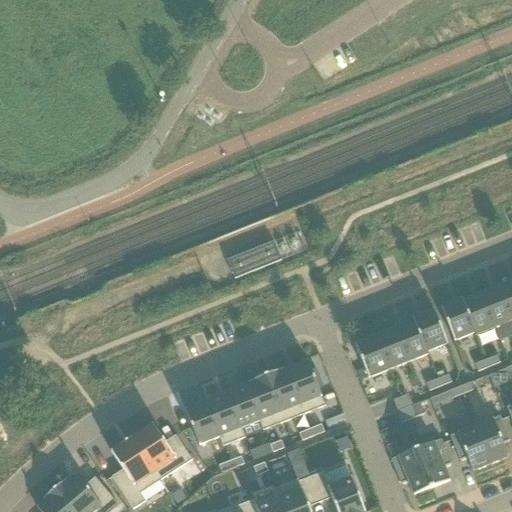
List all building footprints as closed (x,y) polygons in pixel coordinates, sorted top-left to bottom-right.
[(281,261),(274,242),(227,261),(235,280),(281,261)] [(511,282),(500,288),(511,317),(511,282)] [(511,317),(500,288),(481,295),(495,329),(511,322),(511,317)] [(481,295),(463,302),(462,303),(475,334),(474,335),(475,337),(495,329),(481,295)] [(462,303),(463,302),(462,300),(440,309),(454,343),(474,335),(475,334),(462,303)] [(426,354),(427,353),(447,345),(434,311),(412,320),(413,323),(414,322),(426,354)] [(408,364),(428,356),(427,353),(426,354),(414,322),(413,323),(395,330),(408,364)] [(376,337),(389,371),(408,364),(395,330),(376,337)] [(389,371),(376,337),(355,346),(368,380),(389,371)] [(500,364),(497,357),(486,361),(489,369),(500,364)] [(489,369),(486,361),(475,365),(478,373),(489,369)] [(307,363),(286,371),(304,416),(325,407),(318,389),(322,388),(316,370),(311,372),(307,363)] [(283,371),(266,378),(284,424),(304,416),(286,371),(283,372),(283,371)] [(451,383),(448,376),(437,381),(440,388),(451,383)] [(249,386),(246,387),(264,432),(284,424),(266,378),(249,384),(249,386)] [(440,388),(437,381),(426,385),(429,392),(440,388)] [(470,384),(459,388),(462,396),(473,391),(470,384)] [(246,387),(226,395),(244,440),(245,439),(241,430),(259,423),(263,432),(264,432),(246,387)] [(462,396),(459,388),(448,393),(451,400),(462,396)] [(226,395),(206,403),(224,448),(244,440),(226,395)] [(412,407),(408,396),(400,399),(405,410),(412,407)] [(405,410),(400,399),(393,402),(397,413),(405,410)] [(206,403),(185,411),(199,447),(219,439),(223,448),(224,448),(206,403)] [(424,415),(420,404),(412,407),(405,410),(409,421),(424,415)] [(409,421),(405,410),(397,413),(402,424),(409,421)] [(500,417),(475,427),(490,466),(508,459),(503,445),(510,442),(500,417)] [(132,439),(160,482),(192,462),(176,437),(165,444),(153,426),(132,439)] [(321,426),(310,430),(313,438),(324,433),(321,426)] [(490,466),(475,427),(450,437),(459,461),(459,463),(467,460),(472,473),(490,466)] [(310,430),(299,435),(302,442),(313,438),(310,430)] [(120,447),(111,453),(123,471),(112,478),(133,511),(145,503),(140,495),(160,482),(132,439),(120,447)] [(416,451),(431,490),(449,483),(444,469),(451,466),(441,441),(416,451)] [(281,442),(270,446),(273,454),(284,449),(281,442)] [(431,490),(416,451),(391,461),(401,486),(408,483),(413,497),(431,490)] [(241,458),(230,462),(233,470),(244,466),(241,458)] [(230,462),(218,467),(221,474),(233,470),(230,462)] [(264,464),(253,469),(257,477),(268,473),(264,464)] [(323,474),(310,479),(320,504),(331,499),(336,511),(364,511),(352,479),(329,488),(323,474)] [(66,481),(54,490),(72,511),(112,511),(118,507),(95,479),(85,487),(75,476),(67,482),(66,481)] [(298,481),(275,490),(283,511),(310,511),(309,508),(320,504),(310,479),(299,483),(298,481)] [(39,511),(72,511),(54,490),(43,500),(44,502),(37,508),(39,511)] [(254,502),(252,502),(256,511),(283,511),(275,490),(274,491),(277,500),(256,508),(254,502)] [(239,511),(235,511),(256,511),(252,502),(238,508),(239,511)]
